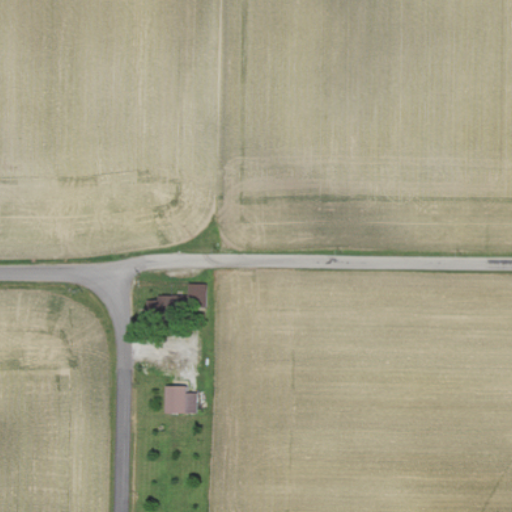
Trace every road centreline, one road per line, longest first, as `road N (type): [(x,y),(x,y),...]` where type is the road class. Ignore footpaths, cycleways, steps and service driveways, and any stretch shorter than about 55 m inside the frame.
road 1 (residential): [(0,270),(232,258),(511,265)]
road 2 (residential): [(232,258),(239,0)]
road 3 (residential): [(108,511),(115,264)]
